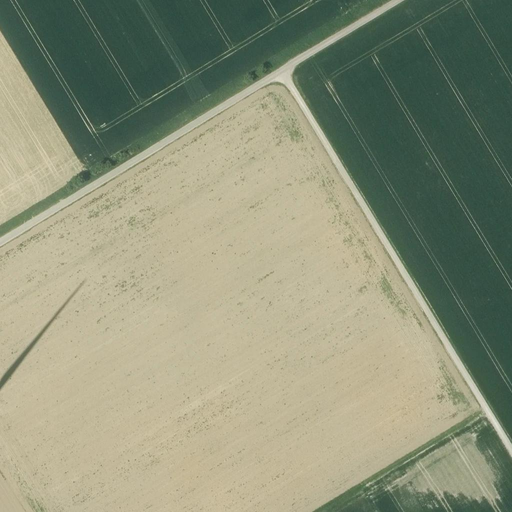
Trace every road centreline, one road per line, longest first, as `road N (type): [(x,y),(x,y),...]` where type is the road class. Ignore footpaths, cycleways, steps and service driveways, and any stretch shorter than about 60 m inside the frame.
road 1 (track): [(511,451),(281,71)]
road 2 (track): [(0,242),(281,71)]
road 3 (track): [(320,511),(487,410)]
road 4 (track): [(281,71),(398,0)]
